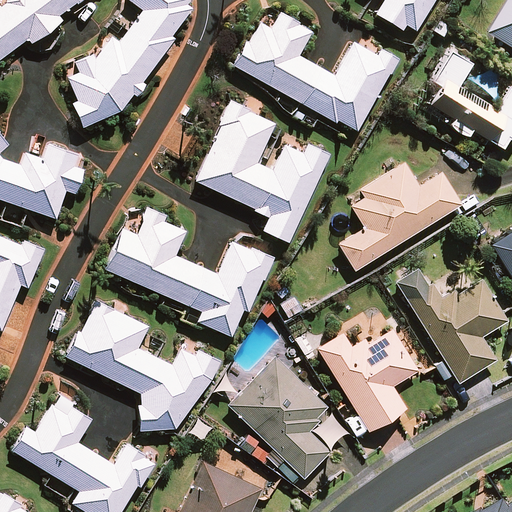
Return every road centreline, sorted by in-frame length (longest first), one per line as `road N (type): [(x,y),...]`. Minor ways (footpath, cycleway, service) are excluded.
road 1 (residential): [(210,0),(205,42),(65,278),(0,419)]
road 2 (residential): [(511,422),(429,464),(366,511)]
